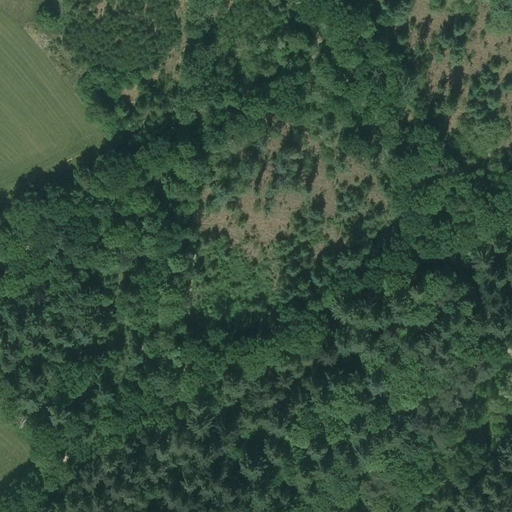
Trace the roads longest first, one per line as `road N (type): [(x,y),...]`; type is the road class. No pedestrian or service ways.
road 1 (track): [(0,510),(155,403),(369,281),(511,219)]
road 2 (track): [(162,511),(213,117),(326,44)]
road 3 (track): [(326,44),(449,249)]
road 4 (track): [(511,355),(449,249)]
